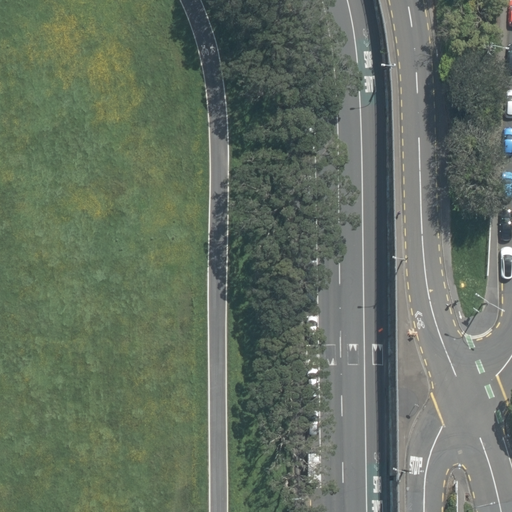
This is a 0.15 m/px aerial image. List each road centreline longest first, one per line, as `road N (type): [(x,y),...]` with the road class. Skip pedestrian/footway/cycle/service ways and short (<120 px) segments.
road 1 (secondary): [(345,511),(324,0)]
road 2 (secondary): [(406,0),(426,283),(468,403)]
road 3 (tertiary): [(468,403),(432,447),(424,511)]
